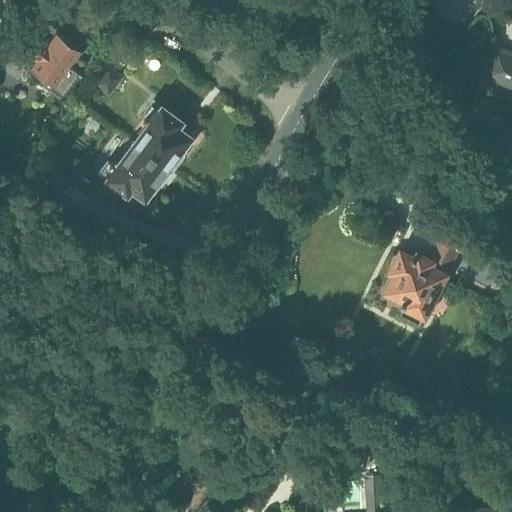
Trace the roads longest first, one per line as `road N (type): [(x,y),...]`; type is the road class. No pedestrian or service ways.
road 1 (secondary): [(295,121),(99,511)]
road 2 (residential): [(122,0),(295,121)]
road 3 (secondary): [(367,0),(295,121)]
